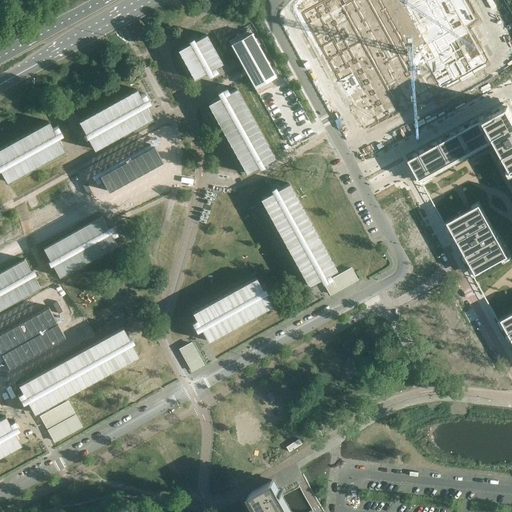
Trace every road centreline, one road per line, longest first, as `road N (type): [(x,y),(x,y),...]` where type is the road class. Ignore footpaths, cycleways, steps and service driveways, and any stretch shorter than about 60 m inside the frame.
road 1 (residential): [(0,497),(390,282),(400,255),(366,193)]
road 2 (residential): [(366,193),(404,175),(511,372)]
road 3 (residential): [(511,489),(356,473),(345,479),(347,511)]
road 4 (residential): [(511,91),(355,172)]
road 5 (residential): [(279,0),(275,25),(343,151)]
road 6 (secondary): [(0,81),(147,0)]
